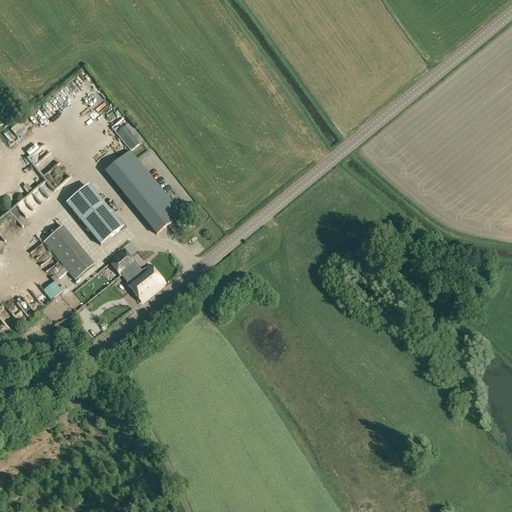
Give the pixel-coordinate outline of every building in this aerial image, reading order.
[(118,126),(126,119),(122,114),(113,121),(118,126)] [(21,137),(32,127),(24,119),(13,129),(21,137)] [(138,145),(124,128),(118,133),(132,150),(138,145)] [(93,160),(156,236),(182,214),(120,139),(93,160)] [(40,159),(49,154),(45,147),(36,153),(40,159)] [(34,168),(41,164),(36,155),(29,159),(34,168)] [(65,204),(99,246),(122,227),(88,186),(65,204)] [(55,195),(60,201),(65,197),(61,191),(55,195)] [(55,197),(41,204),(46,215),(60,208),(55,197)] [(35,214),(30,217),(37,230),(43,227),(35,214)] [(43,242),(75,281),(94,265),(62,227),(43,242)] [(108,262),(120,277),(135,265),(123,250),(108,262)] [(165,284),(150,266),(126,284),(141,303),(165,284)] [(31,291),(34,282),(28,280),(25,289),(31,291)]
